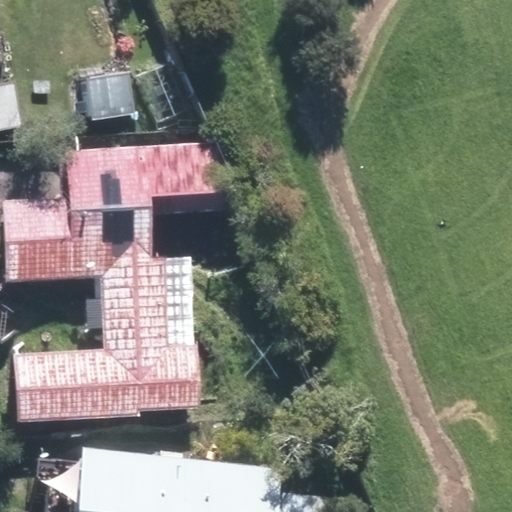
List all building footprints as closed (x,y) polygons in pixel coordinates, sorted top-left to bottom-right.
[(125,74),(79,80),(86,123),(131,116),(125,74)] [(11,84),(0,86),(0,130),(18,127),(11,84)] [(197,409),(187,258),(146,261),(142,198),(219,193),(202,142),(61,152),(64,198),(0,202),(0,211),(5,284),(97,278),(102,350),(11,357),(16,425),(137,416),(137,413),(197,409)] [(77,444),(69,511),(269,511),(275,466),(77,444)] [(280,491),(278,511),(326,511),(328,497),(280,491)]
